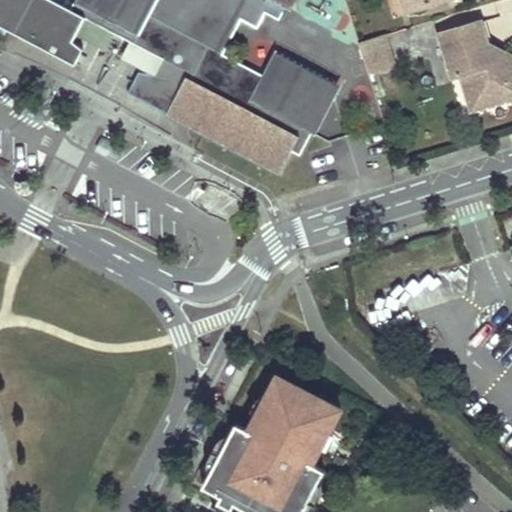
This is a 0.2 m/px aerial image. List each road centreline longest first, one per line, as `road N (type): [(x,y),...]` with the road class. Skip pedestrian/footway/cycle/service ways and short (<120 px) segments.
road 1 (tertiary): [(511,170),(281,241),(262,257)]
road 2 (tertiary): [(191,399),(261,277),(262,257)]
road 3 (tertiary): [(136,266),(0,199)]
road 4 (tertiary): [(191,399),(174,313),(136,266)]
road 5 (tertiary): [(262,257),(201,296),(136,266)]
road 6 (tertiary): [(130,511),(191,399)]
